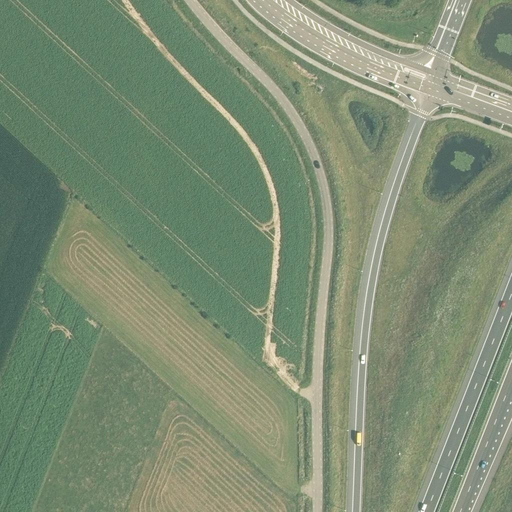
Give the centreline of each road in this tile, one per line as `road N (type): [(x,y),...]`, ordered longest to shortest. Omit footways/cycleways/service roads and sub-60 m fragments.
road 1 (unclassified): [(315,511),(324,191),(283,101),(187,0)]
road 2 (motorway): [(430,84),(371,278),(355,511)]
road 3 (motorway): [(511,293),(426,511)]
road 4 (secondary): [(430,84),(336,46),(268,0)]
road 5 (motorway): [(460,511),(511,379)]
